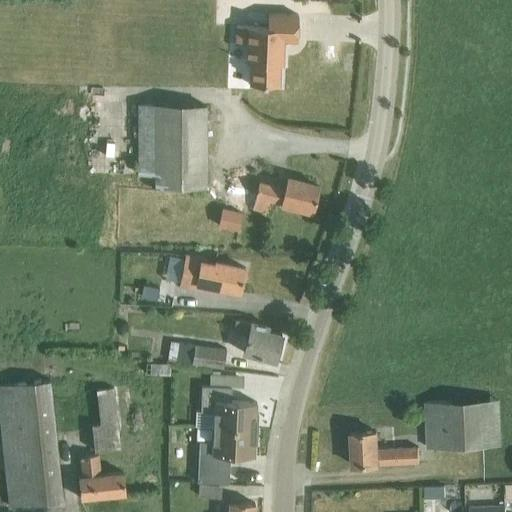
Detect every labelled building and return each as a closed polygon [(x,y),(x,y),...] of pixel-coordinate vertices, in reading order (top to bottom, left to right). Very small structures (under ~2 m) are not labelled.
[(234,7),(113,4),(113,46),(128,46),(127,62),(167,63),(168,32),(234,34),(234,7)] [(236,25),(235,44),(246,44),(246,62),(250,63),(249,85),(279,86),(280,64),(282,64),(283,40),(296,41),(298,14),(268,13),(267,26),(236,25)] [(232,77),(232,33),(196,33),(196,77),(232,77)] [(153,108),(137,108),(137,174),(154,174),(153,108)] [(245,193),(242,207),(266,213),(268,200),(311,210),(318,185),(287,177),(285,188),(258,181),(254,196),(245,193)] [(222,207),(217,226),(236,230),(241,211),(222,207)] [(207,259),(186,255),(180,285),(223,294),(224,289),(239,292),(244,267),(215,261),(215,263),(207,261),(207,259)] [(131,283),(125,289),(134,299),(140,293),(131,283)] [(143,284),(141,296),(157,299),(159,287),(143,284)] [(243,352),(275,360),(281,333),(267,330),(268,326),(251,321),(251,323),(235,319),(232,331),(247,335),(243,352)] [(226,349),(179,342),(176,361),(224,368),(226,349)] [(146,361),(145,372),(169,373),(170,362),(146,361)] [(0,382),(0,418),(9,504),(62,498),(50,378),(0,382)] [(213,412),(212,426),(257,428),(258,413),(255,413),(256,401),(230,400),(231,386),(201,385),(200,411),(213,412)] [(119,447),(113,386),(97,388),(100,422),(91,423),(94,450),(119,447)] [(484,399),(425,401),(427,446),(482,444),(486,444),(484,399)] [(197,467),(197,482),(227,483),(227,468),(228,454),(253,455),(254,444),(256,444),(257,428),(212,426),(212,441),(199,441),(197,467)] [(418,460),(417,444),(378,446),(377,430),(350,431),(352,464),(418,460)] [(123,471),(100,474),(98,453),(80,455),(82,475),(78,475),(81,498),(125,493),(123,471)] [(219,485),(200,484),(199,496),(219,497),(219,485)] [(444,485),(426,486),(426,497),(444,496),(444,485)] [(253,511),(254,502),(229,501),(228,511),(253,511)] [(505,511),(505,503),(470,504),(470,511),(505,511)]
